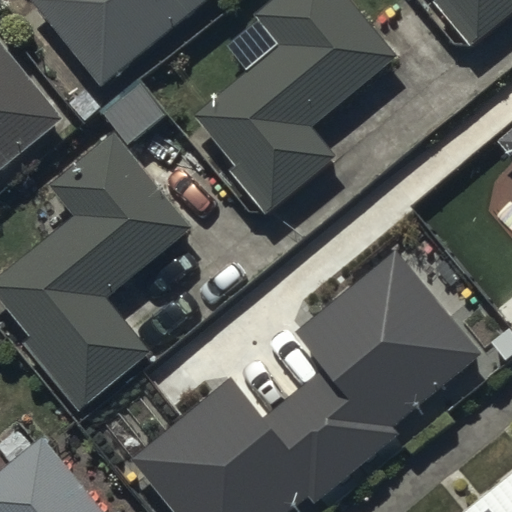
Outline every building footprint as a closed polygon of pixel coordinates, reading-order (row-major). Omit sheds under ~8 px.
[(46,0),(33,11),(106,100),(229,0),(46,0)] [(401,66),(342,0),(290,0),(258,29),(284,58),(200,131),(239,176),(231,183),(269,227),(340,165),(317,139),(401,66)] [(511,0),(434,0),(441,8),(433,15),(472,62),(511,28),(511,0)] [(0,184),(67,129),(0,47),(0,184)] [(399,261),(470,195),(423,144),(369,194),(377,203),(359,219),(399,261)] [(78,229),(0,292),(0,306),(35,349),(27,356),(83,425),(157,365),(110,308),(194,240),(118,147),(54,200),(78,229)] [(511,147),(501,157),(511,169),(511,147)] [(487,363),(403,259),(301,341),(332,379),(304,402),(364,476),(405,443),(399,435),(487,363)] [(237,393),(142,469),(176,511),(302,511),(315,502),(322,510),(364,476),(304,402),(268,431),(237,393)] [(96,511),(46,449),(0,486),(0,511),(96,511)] [(511,511),(511,489),(483,511),(511,511)]
